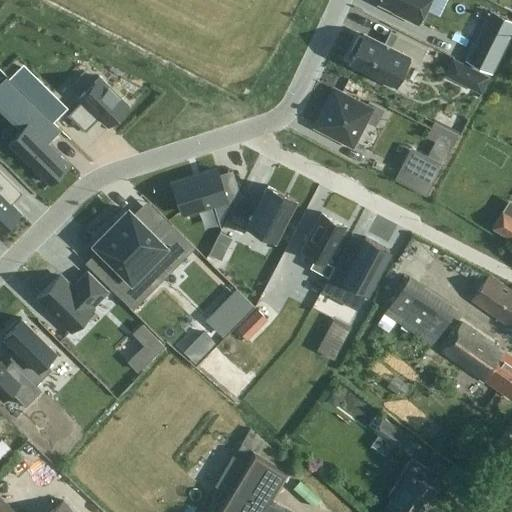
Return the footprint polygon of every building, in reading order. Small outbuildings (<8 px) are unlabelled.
[(379,0),(380,0),(403,12),(402,15),(417,23),(428,0),(379,0)] [(511,29),(511,22),(490,11),(483,25),(466,59),(491,71),(508,38),(511,29)] [(407,60),(418,66),(426,50),(396,34),(388,48),(364,35),(362,38),(359,36),(350,52),(354,54),(350,62),(378,77),(376,80),(396,90),(405,72),(402,70),(407,60)] [(63,109),(21,67),(9,79),(52,121),(63,109)] [(82,99),(68,114),(85,131),(99,116),(108,125),(127,105),(99,77),(79,97),(82,99)] [(14,90),(4,101),(16,113),(26,102),(14,90)] [(383,109),(369,102),(366,107),(335,91),(316,126),(352,144),(365,120),(375,125),(383,109)] [(26,102),(16,113),(27,124),(33,130),(43,119),(26,102)] [(27,124),(9,143),(50,183),(68,165),(33,130),(27,124)] [(414,175),(432,184),(442,163),(425,154),(414,175)] [(0,233),(21,212),(11,203),(22,191),(0,168),(0,233)] [(217,170),(173,185),(181,212),(225,197),(217,170)] [(239,193),(226,219),(245,229),(247,224),(274,238),(295,199),(276,190),(266,185),(257,202),(239,193)] [(226,198),(230,210),(239,193),(237,187),(224,191),(226,198)] [(128,209),(111,226),(148,263),(158,253),(164,259),(170,265),(179,255),(188,246),(174,233),(161,220),(156,226),(150,231),(147,228),(128,209)] [(323,209),(303,246),(318,254),(313,264),(329,273),(335,262),(328,258),(347,222),(323,209)] [(492,228),(511,240),(511,216),(502,211),(492,228)] [(111,226),(94,244),(116,266),(111,271),(105,276),(118,290),(131,303),(140,294),(150,285),(144,279),(138,273),(148,263),(111,226)] [(501,262),(507,249),(463,227),(456,240),(501,262)] [(329,273),(320,290),(339,300),(346,288),(363,297),(389,250),(365,237),(351,261),(339,255),(335,262),(329,273)] [(60,276),(38,298),(70,330),(92,308),(92,307),(106,291),(87,272),(77,283),(78,284),(73,289),(60,276)] [(507,325),(511,318),(511,290),(489,274),(471,299),(507,325)] [(409,280),(384,313),(432,346),(457,313),(409,280)] [(238,294),(228,303),(241,315),(250,306),(238,294)] [(257,309),(237,329),(247,339),(267,319),(257,309)] [(7,332),(4,335),(21,352),(23,354),(19,358),(15,363),(26,373),(36,384),(44,376),(52,369),(48,365),(44,362),(46,360),(55,351),(38,334),(21,317),(18,320),(17,320),(15,320),(11,325),(7,329),(7,330),(7,332)] [(511,396),(511,357),(463,323),(442,352),(483,381),(484,380),(511,399),(511,396)] [(203,353),(193,343),(185,352),(195,362),(203,353)] [(0,362),(0,396),(3,399),(11,391),(25,406),(42,389),(36,384),(15,363),(12,360),(5,367),(0,362)] [(383,417),(382,418),(377,414),(368,425),(393,445),(403,432),(383,417)] [(22,441),(13,432),(0,445),(0,461),(1,462),(22,441)] [(244,437),(217,476),(232,487),(253,455),(268,465),(278,451),(254,440),(244,437)] [(284,511),(266,500),(282,474),(253,456),(219,511),(284,511)] [(421,482),(428,471),(411,460),(396,482),(401,485),(384,511),(423,511),(437,492),(421,482)] [(290,479),(278,499),(299,511),(311,492),(290,479)] [(73,511),(63,501),(51,511),(73,511)]
